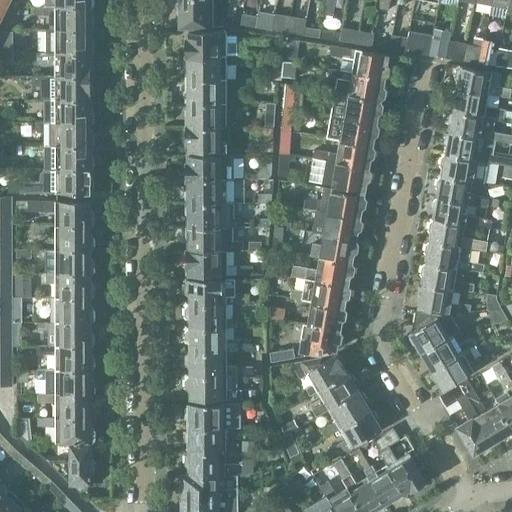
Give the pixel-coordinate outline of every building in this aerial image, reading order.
[(0,0),(0,20),(10,0),(0,0)] [(209,14),(208,0),(179,0),(180,27),(212,27),(212,14),(209,14)] [(380,0),(379,8),(389,10),(390,0),(380,0)] [(491,0),(491,6),(507,9),(508,0),(491,0)] [(334,2),(326,1),(326,3),(323,14),(331,16),(334,2)] [(90,7),(56,7),(56,30),(90,30),(90,29),(93,27),(93,16),(90,14),(90,7)] [(259,12),(243,9),(240,25),(256,28),(259,12)] [(259,12),(256,28),(272,30),(275,15),(259,12)] [(90,30),(56,30),(56,53),(90,53),(90,52),(93,50),(93,39),(90,37),(90,30)] [(189,31),(189,56),(226,55),(222,55),(222,42),(226,42),(226,31),(189,31)] [(408,41),(391,39),(389,49),(406,52),(408,41)] [(483,39),(478,64),(487,65),(491,41),(483,39)] [(388,56),(334,46),(332,56),(355,60),(353,73),(384,78),(385,77),(388,76),(389,68),(387,65),(388,56)] [(90,53),(56,53),(56,77),(91,76),(91,75),(93,73),(93,62),(90,60),(90,53)] [(189,56),(189,79),(226,79),(222,79),(222,66),(226,66),(226,55),(189,56)] [(458,89),(499,97),(510,99),(511,90),(498,87),(501,74),(462,67),(461,68),(458,69),(457,77),(459,80),(458,89)] [(277,68),(266,68),(266,79),(277,79),(277,68)] [(336,92),(349,94),(381,100),(381,98),(384,98),(385,90),(383,87),(384,78),(353,73),(332,68),(330,77),(338,79),(336,92)] [(91,84),(91,76),(56,77),(32,77),(32,87),(41,87),(41,99),(44,99),(56,99),(90,99),(93,97),(93,85),(91,84)] [(189,79),(189,103),(222,103),(222,90),(226,90),(226,79),(189,79)] [(294,85),(285,83),(283,106),(292,108),(294,85)] [(511,112),(505,111),(497,110),(499,97),(458,89),(457,91),(454,91),(453,100),(455,102),(454,111),(483,116),(503,120),(511,121),(511,112)] [(349,94),(336,92),(332,115),(377,123),(378,113),(381,112),(383,104),(380,101),(381,100),(349,94)] [(91,107),(90,99),(44,99),(44,123),(56,123),(91,123),(91,122),(93,120),(93,109),(91,107)] [(189,103),(189,127),(226,127),(226,116),(222,116),(222,103),(189,103)] [(275,103),(266,103),(264,127),(273,127),(275,103)] [(292,108),(283,106),(281,129),(291,131),(292,108)] [(453,113),(451,113),(449,121),(451,124),(450,133),(479,138),(483,116),(454,111),(453,113)] [(376,124),(377,123),(332,115),(328,137),(341,140),(373,145),(374,136),(377,135),(379,127),(376,124)] [(56,123),(56,146),(91,146),(91,145),(93,143),(93,132),(91,130),(91,123),(56,123)] [(226,127),(189,127),(189,151),(226,151),(226,140),(222,140),(222,127),(226,127)] [(450,134),(447,135),(445,143),(448,146),(446,154),(481,161),(487,162),(511,165),(511,155),(477,149),(479,138),(450,133),(450,134)] [(373,145),(341,140),(338,153),(317,149),(316,159),(337,162),(369,168),(370,158),(373,158),(375,149),(372,147),(373,145)] [(93,155),(91,153),(91,146),(56,146),(44,146),(44,169),(56,169),(91,169),(91,168),(93,166),(93,155)] [(287,153),(279,153),(278,166),(287,167),(287,153)] [(233,154),(189,154),(189,161),(187,162),(187,178),(189,179),(234,178),(233,154)] [(487,162),(481,161),(446,154),(446,156),(443,157),(441,165),(444,167),(442,176),(472,181),(483,183),(485,175),(487,162)] [(369,168),(337,162),(333,185),(364,191),(366,181),(369,180),(371,172),(368,169),(369,168)] [(91,177),(91,169),(56,169),(56,193),(91,193),(91,192),(93,190),(93,179),(91,177)] [(438,198),(468,203),(488,207),(489,198),(469,194),(472,181),(442,176),(442,178),(439,178),(438,187),(440,189),(438,198)] [(234,178),(189,179),(189,190),(187,191),(187,199),(189,201),(189,202),(223,202),(234,202),(234,178)] [(364,194),(323,187),(321,200),(305,197),(303,208),(316,210),(360,218),(362,207),(365,207),(366,198),(364,196),(364,194)] [(12,197),(0,197),(0,219),(12,219),(12,197)] [(468,203),(438,198),(438,199),(435,200),(434,208),(436,211),(434,220),(464,225),(468,203)] [(56,210),(56,226),(90,225),(90,224),(94,220),(94,210),(90,206),(90,201),(27,201),(27,210),(56,210)] [(223,202),(189,202),(189,204),(185,204),(186,219),(189,219),(189,226),(223,226),(227,226),(227,216),(223,216),(223,202)] [(360,218),(316,210),(312,232),(324,234),(356,240),(357,230),(360,230),(362,221),(360,219),(360,218)] [(292,216),(276,214),(274,225),(283,226),(291,227),(292,216)] [(0,231),(13,232),(12,219),(0,219),(0,231)] [(464,225),(434,220),(434,221),(431,222),(430,230),(432,233),(431,241),(471,248),(486,251),(488,241),(462,237),(464,225)] [(56,235),(56,250),(90,250),(90,248),(94,244),(94,234),(90,230),(90,225),(56,226),(37,226),(37,235),(56,235)] [(223,239),(223,226),(189,226),(189,229),(186,229),(186,244),(189,244),(190,250),(223,250),(227,250),(227,239),(223,239)] [(13,232),(0,231),(0,244),(13,245),(13,232)] [(356,241),(356,240),(324,234),(322,246),(314,244),(312,255),(320,257),(352,262),(354,253),(356,252),(358,244),(356,241)] [(277,237),(273,236),(272,248),(284,249),(285,245),(282,242),(277,237)] [(471,248),(431,241),(430,243),(427,243),(426,252),(428,254),(427,263),(456,268),(485,273),(487,265),(468,262),(471,248)] [(13,245),(0,244),(0,257),(13,258),(13,245)] [(90,250),(56,250),(46,250),(46,274),(91,273),(91,272),(94,268),(94,258),(90,254),(90,250)] [(223,250),(190,250),(186,250),(186,265),(190,266),(190,274),(227,274),(227,263),(224,263),(223,250)] [(13,258),(0,257),(0,270),(12,271),(13,258)] [(352,264),(352,262),(320,257),(317,272),(305,270),(304,278),(306,278),(348,285),(350,275),(352,275),(354,266),(352,264)] [(427,263),(426,265),(424,265),(422,274),(425,276),(423,286),(452,289),(473,292),(474,284),(454,282),(456,268),(427,263)] [(305,270),(293,267),(292,275),(304,278),(305,270)] [(12,271),(0,270),(0,283),(13,283),(12,271)] [(95,282),(91,278),(91,273),(46,274),(46,283),(56,283),(56,298),(91,298),(91,296),(95,292),(95,282)] [(191,295),(191,303),(225,303),(236,303),(236,294),(225,294),(225,278),(191,278),(191,281),(189,281),(186,283),(186,292),(188,295),(191,295)] [(347,287),(348,285),(306,278),(303,293),(294,291),(292,299),(312,302),(344,307),(345,298),(348,298),(350,289),(347,287)] [(13,283),(0,283),(0,296),(13,296),(13,283)] [(452,289),(423,286),(422,287),(419,287),(417,299),(420,299),(419,308),(448,313),(452,289)] [(487,310),(490,310),(501,308),(497,299),(497,295),(488,294),(487,310)] [(13,296),(0,296),(0,309),(13,309),(13,296)] [(95,305),(91,302),(91,298),(56,298),(57,307),(57,321),(91,321),(91,320),(95,316),(95,305)] [(344,309),(344,307),(312,302),(308,325),(340,330),(342,320),(344,320),(346,311),(344,309)] [(191,318),(191,326),(225,326),(236,326),(236,318),(225,318),(225,303),(191,303),(191,304),(189,304),(186,306),(186,315),(189,318),(191,318)] [(470,306),(459,304),(458,313),(469,312),(470,306)] [(286,309),(270,307),(270,318),(284,320),(286,309)] [(501,308),(490,310),(492,324),(508,320),(501,308)] [(13,309),(0,309),(0,322),(13,322),(13,309)] [(443,315),(415,311),(415,312),(412,332),(443,315)] [(461,332),(450,314),(443,315),(412,332),(410,334),(411,335),(410,337),(414,344),(417,345),(422,353),(448,337),(452,336),(454,335),(461,332)] [(95,329),(91,325),(91,321),(57,321),(37,321),(37,331),(57,331),(57,345),(91,345),(91,344),(95,340),(95,329)] [(13,322),(0,322),(0,334),(13,335),(13,322)] [(308,325),(305,338),(302,337),(299,351),(317,354),(336,351),(338,343),(340,343),(342,334),(340,332),(340,330),(308,325)] [(191,350),(225,350),(236,350),(236,341),(225,342),(225,326),(191,326),(191,328),(189,328),(186,331),(186,338),(189,342),(191,342),(191,350)] [(13,335),(0,334),(0,347),(13,348),(13,335)] [(463,353),(463,352),(470,348),(477,344),(475,340),(468,337),(457,343),(452,336),(448,337),(422,353),(421,356),(425,363),(428,363),(433,371),(463,353)] [(91,345),(57,345),(37,345),(37,355),(57,355),(57,369),(91,369),(91,368),(95,364),(95,353),(91,349),(91,345)] [(0,347),(0,360),(13,361),(13,348),(0,347)] [(191,367),(191,374),(237,374),(237,365),(225,365),(225,350),(191,350),(191,352),(189,352),(186,355),(186,362),(189,366),(191,367)] [(292,350),(270,354),(270,363),(294,359),(292,350)] [(463,353),(433,371),(432,374),(436,381),(439,382),(444,390),(490,363),(485,355),(470,364),(463,353)] [(310,396),(317,392),(348,373),(344,366),(345,363),(341,356),(338,356),(337,354),(324,361),(322,357),(292,363),(300,379),(308,375),(313,384),(306,388),(310,396)] [(0,373),(13,373),(13,361),(0,360),(0,373)] [(237,365),(237,374),(257,374),(257,371),(254,368),(239,368),(239,365),(237,365)] [(510,396),(498,403),(511,426),(511,381),(507,374),(504,368),(496,372),(510,396)] [(91,369),(57,369),(37,369),(37,379),(57,379),(57,393),(91,393),(91,392),(95,388),(95,378),(91,374),(91,369)] [(13,373),(0,373),(0,386),(13,386),(13,373)] [(349,375),(348,373),(317,392),(324,403),(312,410),(317,417),(328,410),(359,392),(354,383),(355,380),(352,375),(349,375)] [(189,390),(191,390),(191,398),(241,398),(255,398),(255,389),(237,389),(237,374),(191,374),(191,376),(189,377),(186,379),(186,386),(189,390)] [(465,393),(460,385),(443,395),(449,406),(459,400),(471,419),(458,427),(474,454),(485,447),(486,443),(493,439),(472,405),(465,393)] [(472,389),(465,393),(472,405),(479,401),(472,389)] [(359,392),(328,410),(335,421),(287,450),(290,458),(339,429),(344,426),(370,411),(365,402),(367,399),(363,394),(360,393),(359,392)] [(57,393),(37,393),(37,402),(57,402),(57,418),(91,418),(91,416),(95,412),(95,402),(91,398),(91,393),(57,393)] [(288,399),(273,408),(277,415),(292,406),(288,399)] [(479,401),(472,405),(493,439),(501,434),(505,435),(511,430),(511,426),(498,403),(486,410),(480,400),(479,401)] [(224,426),(224,427),(238,427),(238,419),(224,419),(224,402),(190,402),(190,404),(187,407),(187,414),(190,417),(190,426),(224,426)] [(370,411),(344,426),(339,429),(346,440),(328,451),(333,458),(382,430),(376,421),(378,418),(374,412),(371,412),(370,411)] [(95,427),(91,423),(91,418),(57,418),(38,418),(38,426),(57,426),(57,442),(70,442),(91,442),(91,441),(95,437),(95,427)] [(293,422),(283,427),(287,435),(297,429),(293,422)] [(224,426),(190,426),(190,428),(187,430),(187,438),(190,440),(190,450),(224,450),(239,450),(239,443),(224,443),(224,427),(224,426)] [(373,440),(380,452),(389,447),(400,440),(393,428),(373,440)] [(0,433),(0,444),(10,454),(15,449),(0,433)] [(91,442),(70,442),(70,461),(50,461),(72,484),(84,484),(84,485),(95,485),(95,479),(91,479),(91,474),(95,470),(95,460),(91,456),(91,442)] [(380,452),(388,465),(404,492),(411,488),(412,490),(426,482),(408,453),(397,460),(389,447),(380,452)] [(10,454),(27,470),(33,463),(15,449),(10,454)] [(218,475),(237,475),(243,475),(254,471),(254,459),(224,459),(224,450),(190,450),(190,452),(187,454),(187,463),(190,465),(190,473),(190,474),(218,474),(218,475)] [(343,458),(334,463),(349,488),(362,511),(371,511),(373,511),(376,511),(383,507),(384,504),(385,504),(368,477),(358,483),(343,458)] [(45,484),(50,478),(33,463),(27,470),(17,482),(23,488),(34,475),(45,484)] [(368,477),(385,504),(392,499),(396,500),(403,495),(404,493),(404,492),(388,465),(368,477)] [(0,495),(8,488),(17,479),(10,472),(1,481),(0,479),(0,495)] [(237,475),(218,475),(218,474),(190,474),(190,473),(183,473),(183,498),(237,498),(237,475)] [(66,494),(50,478),(45,484),(60,500),(66,494)] [(293,483),(310,511),(309,511),(336,511),(326,495),(325,495),(313,502),(300,478),(293,483)] [(336,511),(362,511),(349,488),(337,496),(329,482),(328,483),(320,487),(325,495),(326,495),(336,511)] [(8,488),(0,495),(0,511),(16,511),(24,504),(8,488)] [(60,500),(71,511),(82,511),(83,511),(66,494),(60,500)] [(237,498),(183,498),(182,511),(217,511),(217,508),(237,508),(237,498)] [(265,503),(255,510),(256,511),(267,511),(270,511),(265,503)]
